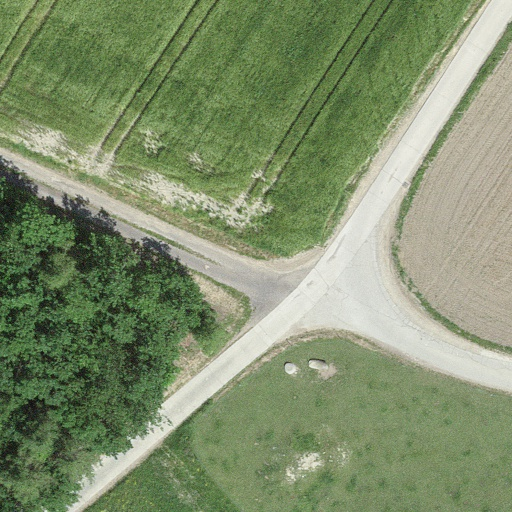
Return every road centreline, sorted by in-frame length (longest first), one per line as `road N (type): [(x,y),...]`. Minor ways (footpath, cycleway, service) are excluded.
road 1 (track): [(504,0),(317,290),(56,511)]
road 2 (track): [(317,290),(254,276),(0,167)]
road 3 (track): [(317,290),(413,335),(511,367)]
